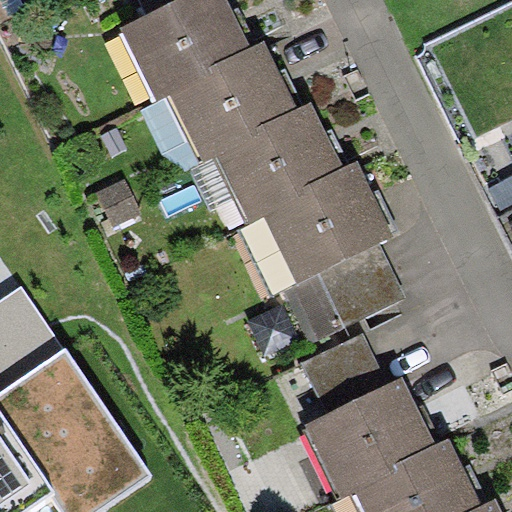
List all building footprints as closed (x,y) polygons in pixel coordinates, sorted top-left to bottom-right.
[(250,54),(224,0),(192,0),(146,22),(119,34),(154,108),(168,101),(200,169),(217,162),(247,228),(267,218),(298,285),(378,248),(395,240),(363,174),(346,182),(311,109),(298,115),(265,47),(250,54)] [(135,0),(146,22),(192,0),(135,0)] [(140,221),(130,181),(96,190),(106,230),(140,221)] [(378,248),(298,285),(284,293),(309,345),(403,301),(378,248)] [(21,291),(0,304),(0,511),(30,511),(52,498),(61,511),(107,511),(151,483),(21,291)] [(327,418),(389,389),(362,336),(303,365),(327,418)] [(436,449),(404,381),(389,389),(327,418),(305,428),(340,502),(353,495),(361,511),(494,511),(493,510),(489,511),(482,511),(450,443),(436,449)]
